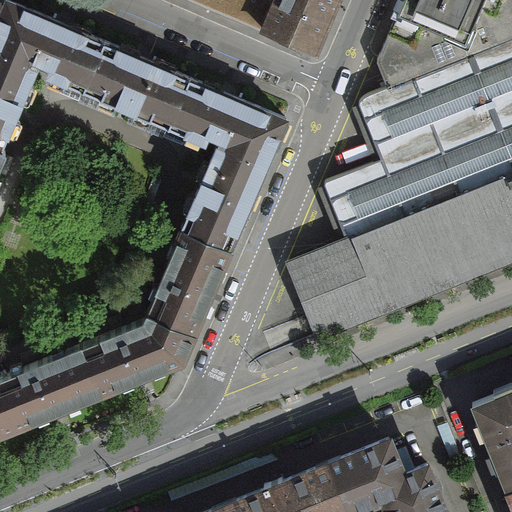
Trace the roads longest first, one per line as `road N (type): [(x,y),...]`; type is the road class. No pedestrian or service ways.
road 1 (residential): [(332,79),(187,414)]
road 2 (residential): [(187,414),(511,286)]
road 3 (residential): [(134,0),(332,79)]
road 4 (residential): [(0,489),(187,414)]
